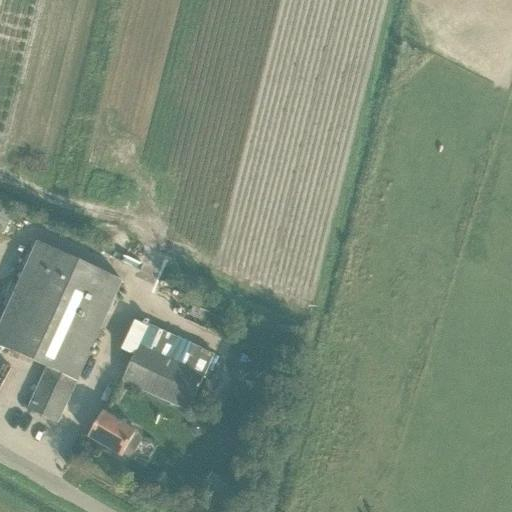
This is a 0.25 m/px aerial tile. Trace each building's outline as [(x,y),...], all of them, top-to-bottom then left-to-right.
[(0,207),(0,232),(4,235),(15,215),(0,207)] [(79,382),(125,282),(39,243),(0,327),(0,346),(50,368),(28,411),(60,424),(79,382)] [(216,355),(150,324),(122,383),(188,413),(216,355)] [(142,442),(141,437),(136,434),(137,432),(105,412),(89,439),(122,458),(123,456),(128,459),(133,457),(142,442)] [(193,424),(191,431),(196,436),(203,435),(205,428),(200,422),(193,424)] [(213,474),(203,487),(226,504),(236,492),(213,474)]
